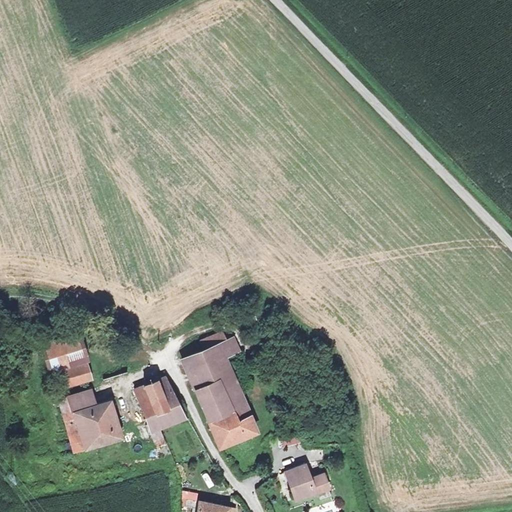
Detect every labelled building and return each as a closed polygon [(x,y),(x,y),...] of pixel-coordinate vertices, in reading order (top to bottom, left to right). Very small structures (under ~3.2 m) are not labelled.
[(53,329),(66,326),(63,313),(49,317),(53,329)] [(204,336),(209,346),(223,339),(219,329),(204,336)] [(50,365),(87,354),(82,334),(44,345),(50,365)] [(231,336),(237,351),(243,348),(237,334),(231,336)] [(230,354),(237,351),(231,336),(223,339),(209,346),(184,357),(217,443),(255,427),(249,410),(237,379),(237,378),(239,374),(230,354)] [(262,355),(271,345),(264,338),(254,349),(262,355)] [(68,384),(94,376),(90,362),(63,369),(68,384)] [(135,394),(137,393),(148,421),(144,423),(150,436),(153,435),(156,443),(166,439),(160,425),(184,415),(166,379),(163,375),(135,386),(133,382),(131,383),(135,394)] [(72,443),(67,445),(70,454),(122,435),(111,397),(100,401),(93,388),(60,402),(72,443)] [(282,444),(303,440),(301,430),(299,428),(280,431),(282,444)] [(317,488),(329,483),(323,470),(311,475),(304,460),(284,468),(296,497),(317,488)] [(331,491),(329,483),(317,488),(320,495),(331,491)] [(195,511),(226,511),(228,503),(186,496),(184,505),(196,507),(195,511)]
